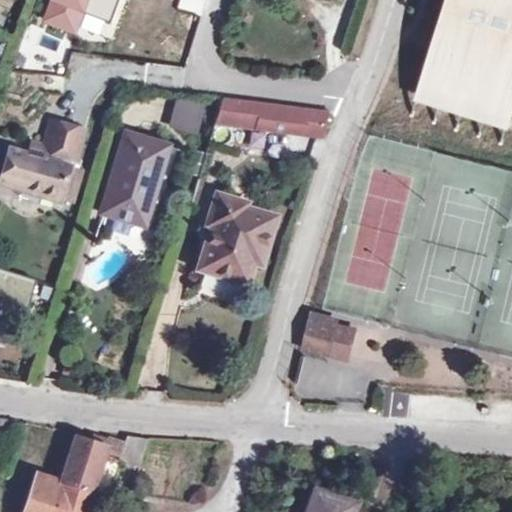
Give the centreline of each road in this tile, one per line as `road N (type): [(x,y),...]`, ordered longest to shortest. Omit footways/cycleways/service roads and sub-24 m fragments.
road 1 (residential): [(389,0),(293,296),(261,428)]
road 2 (residential): [(261,428),(0,395)]
road 3 (residential): [(261,428),(511,442)]
